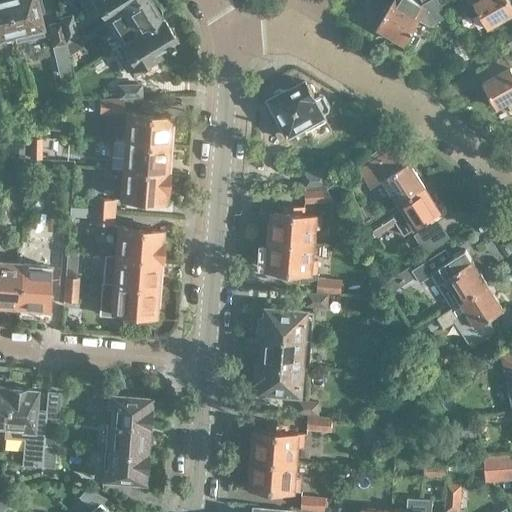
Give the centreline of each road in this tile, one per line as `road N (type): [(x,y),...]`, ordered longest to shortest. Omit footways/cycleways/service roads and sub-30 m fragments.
road 1 (residential): [(206,359),(233,25)]
road 2 (residential): [(511,176),(303,38)]
road 3 (residential): [(206,359),(0,345)]
road 4 (residential): [(190,511),(206,359)]
